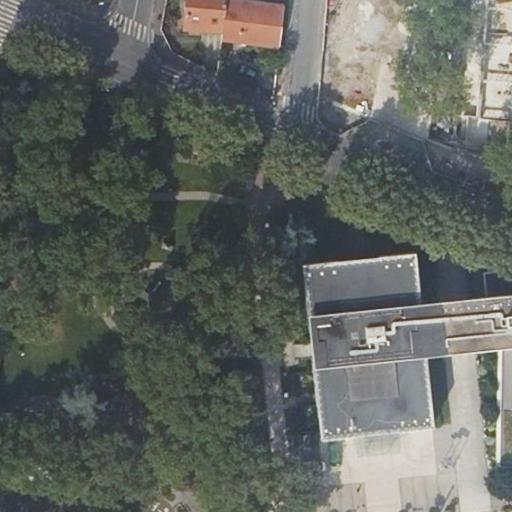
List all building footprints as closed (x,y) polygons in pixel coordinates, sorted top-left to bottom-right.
[(222,31),(224,0),(186,0),(185,27),(222,31)] [(222,37),(280,43),(284,2),(265,0),(224,0),(222,31),(222,37)] [(408,0),(356,0),(355,45),(407,47),(408,0)] [(331,56),(331,70),(349,70),(349,69),(369,70),(370,58),(331,56)] [(502,345),(500,468),(511,467),(511,260),(497,260),(498,269),(483,270),(486,293),(470,296),(455,298),(440,300),(421,301),(417,251),(367,256),(348,258),(303,262),(312,342),(321,435),(435,423),(428,353),(459,350),(502,345)]
